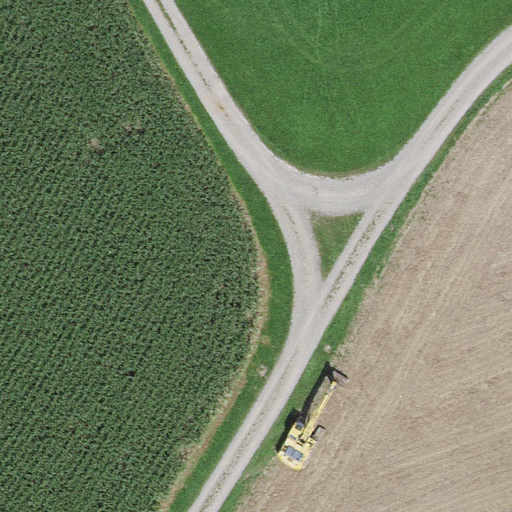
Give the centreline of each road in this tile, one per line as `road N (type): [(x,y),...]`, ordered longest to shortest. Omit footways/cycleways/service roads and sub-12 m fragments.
road 1 (track): [(511,52),(410,162),(203,511)]
road 2 (track): [(157,0),(230,123),(280,187),(306,258),(311,335)]
road 3 (track): [(280,187),(341,196),(403,175)]
